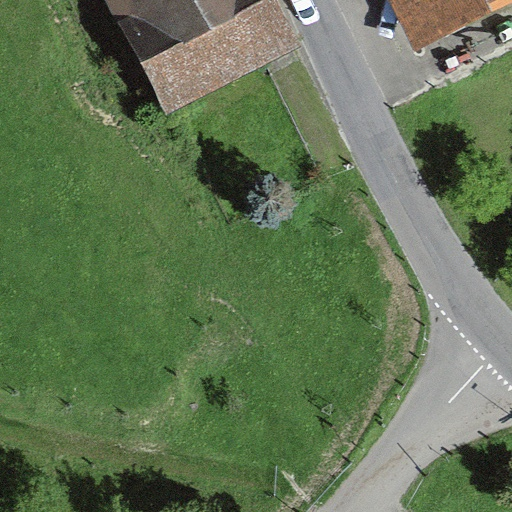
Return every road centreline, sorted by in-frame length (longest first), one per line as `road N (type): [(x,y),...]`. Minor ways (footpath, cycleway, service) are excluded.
road 1 (unclassified): [(502,348),(396,179),(309,0)]
road 2 (track): [(0,426),(362,498)]
road 3 (unclassified): [(351,511),(502,348)]
